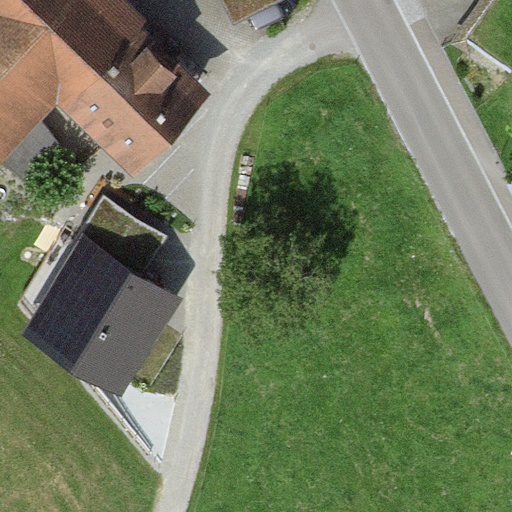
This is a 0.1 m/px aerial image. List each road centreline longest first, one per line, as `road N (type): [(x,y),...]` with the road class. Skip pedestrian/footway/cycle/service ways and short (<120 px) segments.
road 1 (track): [(369,15),(290,50),(243,98),(220,167),(201,381),(174,511)]
road 2 (residential): [(511,289),(361,0)]
